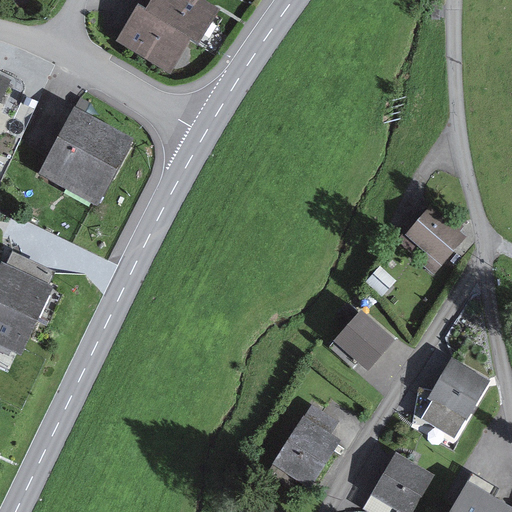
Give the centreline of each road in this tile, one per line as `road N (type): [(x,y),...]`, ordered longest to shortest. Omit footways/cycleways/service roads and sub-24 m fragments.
road 1 (secondary): [(15,511),(203,134)]
road 2 (residential): [(484,259),(328,511)]
road 3 (residential): [(454,0),(458,122),(484,259)]
road 4 (residential): [(203,134),(48,47)]
road 5 (residential): [(484,259),(511,426)]
road 6 (secondary): [(203,134),(291,0)]
